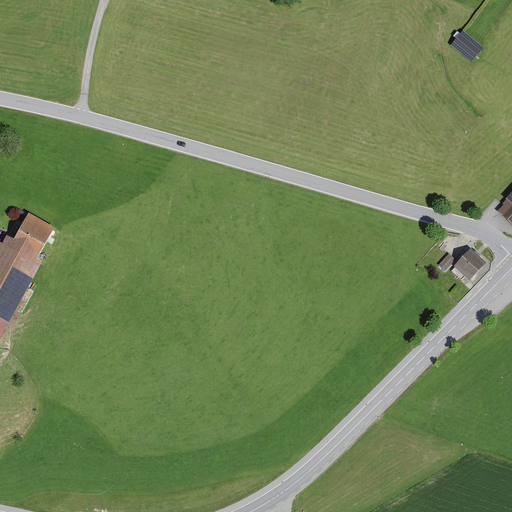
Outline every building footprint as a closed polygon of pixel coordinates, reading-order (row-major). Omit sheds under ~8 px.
[(484,49),(464,33),(453,48),(473,63),(484,49)] [(511,196),(499,211),(511,223),(511,196)] [(0,341),(44,263),(38,260),(55,230),(28,215),(14,241),(7,237),(2,246),(0,245),(0,341)] [(486,265),(470,252),(455,270),(471,283),(486,265)] [(450,256),(439,266),(445,273),(456,263),(450,256)]
